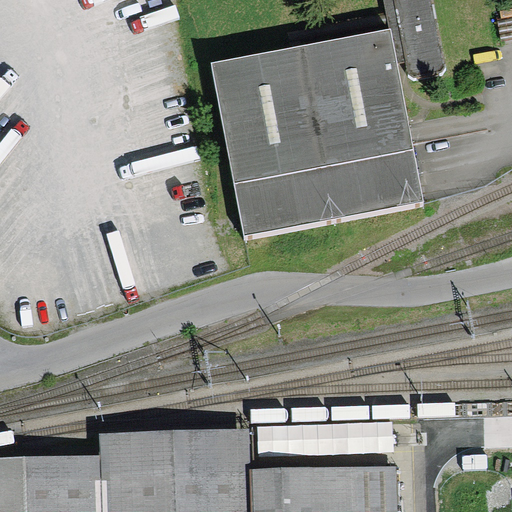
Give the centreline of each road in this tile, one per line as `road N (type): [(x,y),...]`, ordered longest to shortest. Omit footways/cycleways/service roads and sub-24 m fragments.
road 1 (residential): [(0,374),(255,292),(414,292),(511,272)]
road 2 (unknown): [(0,23),(23,41),(59,99),(108,277)]
